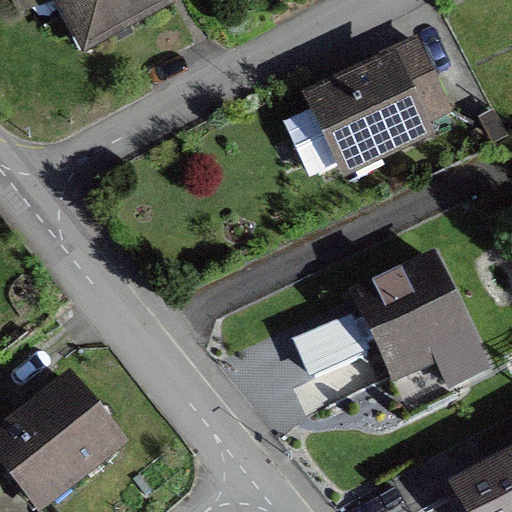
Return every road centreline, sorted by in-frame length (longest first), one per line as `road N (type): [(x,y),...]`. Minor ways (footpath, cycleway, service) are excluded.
road 1 (residential): [(18,196),(379,0)]
road 2 (residential): [(18,196),(253,479)]
